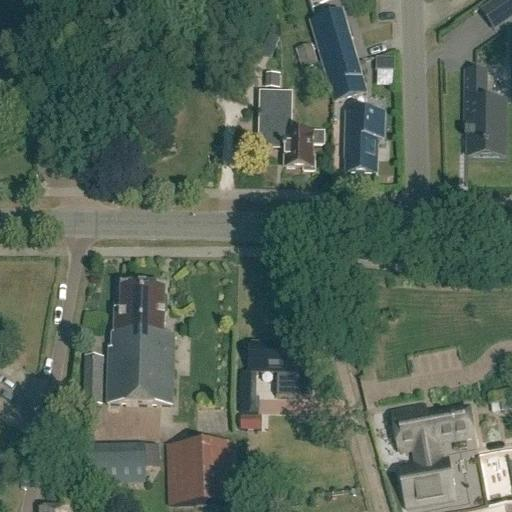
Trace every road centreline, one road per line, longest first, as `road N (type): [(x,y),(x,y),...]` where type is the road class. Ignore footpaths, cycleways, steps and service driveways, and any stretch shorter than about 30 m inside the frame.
road 1 (residential): [(381,511),(309,254),(309,227)]
road 2 (residential): [(24,511),(80,224)]
road 3 (tertiary): [(80,224),(309,227)]
road 4 (residential): [(412,0),(421,227)]
